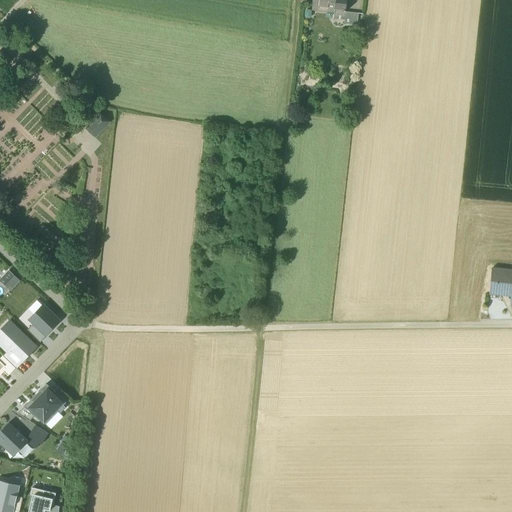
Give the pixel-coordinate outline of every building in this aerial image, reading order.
[(312,0),(312,6),(317,6),(334,8),(335,8),(335,0),(312,0)] [(346,0),(335,0),(335,8),(334,8),(334,11),(345,12),(346,0)] [(345,12),(334,11),(333,19),(344,20),(345,12)] [(358,13),(345,12),(344,20),(344,23),(357,25),(358,13)] [(96,137),(110,121),(101,112),(86,128),(96,137)] [(511,271),(491,270),(489,294),(511,296),(510,303),(511,302),(511,271)] [(17,279),(9,272),(1,281),(9,288),(17,279)] [(58,320),(43,306),(30,320),(34,324),(45,334),(58,320)] [(46,335),(45,334),(34,324),(27,331),(40,342),(46,335)] [(12,325),(0,337),(0,344),(8,352),(11,349),(21,359),(34,346),(12,325)] [(8,352),(5,355),(17,366),(23,361),(21,359),(11,349),(8,352)] [(15,368),(3,356),(0,358),(0,361),(5,366),(1,370),(4,372),(8,376),(15,368)] [(34,416),(44,426),(58,412),(60,414),(66,408),(64,406),(66,403),(46,384),(24,407),(34,416)] [(29,421),(34,416),(24,407),(17,414),(29,421)] [(9,423),(0,432),(0,443),(12,456),(28,441),(9,423)] [(41,445),(48,434),(35,425),(27,437),(31,440),(29,445),(36,449),(39,444),(41,445)] [(8,482),(0,479),(0,509),(9,511),(12,511),(13,511),(17,496),(19,487),(7,484),(8,482)] [(53,505),(56,493),(32,488),(30,495),(32,495),(28,511),(43,511),(44,510),(50,511),(51,504),(53,505)] [(16,511),(19,511),(23,498),(17,496),(13,511),(16,511)]
